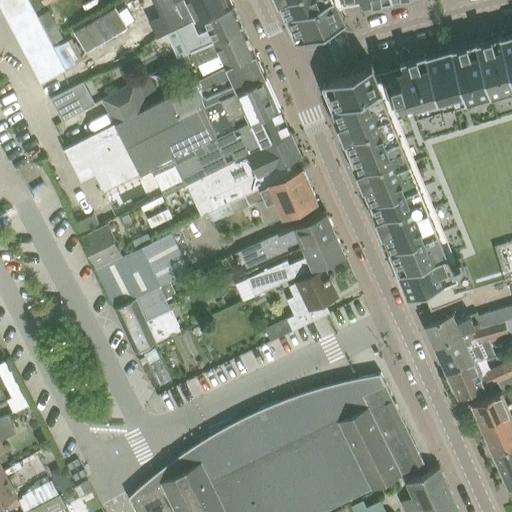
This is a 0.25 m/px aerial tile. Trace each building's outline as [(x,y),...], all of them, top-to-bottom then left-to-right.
[(0,0),(0,4),(3,10),(20,0),(0,0)] [(30,0),(20,0),(3,10),(9,22),(35,8),(30,0)] [(157,0),(172,29),(230,0),(157,0)] [(277,0),(278,1),(280,0),(286,14),(285,15),(287,18),(296,38),(297,40),(300,39),(324,28),(327,27),(326,26),(343,19),(346,17),(345,15),(342,9),(339,3),(344,2),(356,0),(277,0)] [(188,53),(191,51),(245,27),(234,4),(204,18),(209,29),(199,34),(198,33),(188,37),(185,45),(188,53)] [(117,7),(75,30),(86,51),(128,29),(117,7)] [(35,8),(9,22),(15,34),(41,20),(38,14),(35,8)] [(49,9),(38,14),(41,20),(48,32),(53,41),(64,36),(49,9)] [(41,20),(15,34),(22,46),(48,32),(41,20)] [(245,27),(191,51),(197,65),(221,55),(227,67),(256,53),(245,27)] [(376,71),(465,290),(491,280),(511,273),(511,31),(502,35),(501,33),(477,41),(477,39),(453,47),(452,45),(427,53),(427,52),(424,53),(401,60),(402,63),(376,71)] [(48,32),(22,46),(34,70),(61,56),(53,41),(48,32)] [(227,67),(172,93),(182,114),(267,77),(256,53),(227,67)] [(61,56),(34,70),(41,83),(59,73),(67,68),(61,56)] [(326,81),(323,82),(324,85),(332,103),(333,106),(332,107),(338,122),(338,123),(344,139),(345,139),(357,169),(363,186),(364,185),(371,201),(377,216),(376,216),(382,233),(384,232),(391,248),(390,249),(399,272),(400,273),(403,272),(413,294),(424,289),(431,307),(466,293),(465,290),(376,71),(373,64),(373,62),(370,64),(353,70),(350,71),(326,81)] [(81,138),(63,148),(64,149),(65,148),(82,179),(95,172),(105,190),(123,181),(152,168),(280,105),(267,77),(182,114),(172,93),(149,104),(115,122),(81,138)] [(102,96),(115,122),(149,104),(136,77),(102,96)] [(80,95),(57,108),(63,120),(86,108),(80,95)] [(280,105),(152,168),(164,194),(292,133),(280,105)] [(292,133),(164,194),(164,195),(200,178),(210,198),(284,163),(302,154),(292,133)] [(303,167),(231,200),(235,210),(258,199),(268,223),(318,200),(303,167)] [(326,210),(241,248),(248,265),(288,248),(287,243),(301,237),(305,246),(336,231),(326,210)] [(129,211),(122,215),(128,226),(134,223),(129,211)] [(79,219),(82,230),(101,225),(98,214),(79,219)] [(108,221),(81,234),(96,266),(97,266),(123,253),(108,221)] [(123,253),(97,266),(116,303),(162,282),(191,269),(171,230),(152,239),(137,246),(123,253)] [(148,231),(133,239),(137,246),(152,239),(148,231)] [(247,276),(254,293),(345,252),(336,231),(305,246),(309,254),(290,263),(288,257),(247,276)] [(296,313),(266,327),(272,339),(330,310),(325,299),(337,294),(328,274),(324,276),(321,269),(289,285),(294,295),(288,298),(296,313)] [(171,280),(161,285),(167,297),(177,293),(171,280)] [(156,341),(137,296),(115,306),(135,350),(156,341)] [(453,312),(426,324),(435,345),(473,327),(474,328),(504,319),(511,316),(511,304),(478,314),(477,311),(471,314),(457,320),(453,312)] [(473,327),(435,345),(447,371),(474,358),(478,357),(496,354),(490,339),(509,334),(511,333),(511,316),(504,319),(474,328),(473,327)] [(474,358),(447,371),(459,398),(498,380),(501,388),(511,385),(511,359),(485,372),(478,357),(474,358)] [(139,485),(129,495),(134,505),(137,511),(321,511),(422,462),(424,461),(380,371),(366,374),(353,377),(339,380),(326,383),(312,387),(299,392),(285,397),(272,402),(259,408),(246,414),(233,420),(221,427),(209,434),(197,442),(185,450),(173,458),(162,467),(150,476),(139,485)] [(473,402),(481,422),(495,416),(496,418),(501,415),(503,419),(511,415),(511,400),(508,402),(502,389),(473,402)] [(25,391),(8,399),(14,411),(31,403),(25,391)] [(0,467),(1,466),(0,463),(0,451),(7,448),(1,438),(16,431),(8,414),(0,417),(0,467)] [(495,416),(481,422),(494,451),(511,443),(511,415),(503,419),(501,415),(496,418),(495,416)] [(511,443),(494,451),(509,485),(511,484),(511,443)] [(407,480),(413,494),(402,499),(407,511),(460,511),(440,465),(407,480)] [(1,466),(0,467),(0,503),(6,501),(10,508),(19,503),(23,511),(24,511),(32,508),(60,493),(52,478),(17,496),(1,466)] [(60,493),(32,508),(33,511),(55,511),(67,506),(61,494),(60,493)] [(365,497),(353,503),(358,511),(390,511),(382,497),(369,504),(365,497)]
